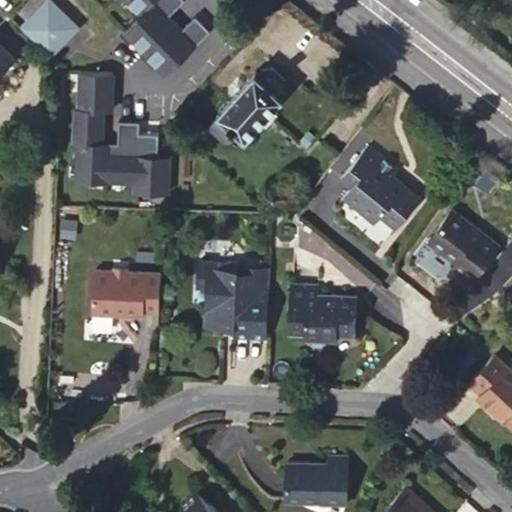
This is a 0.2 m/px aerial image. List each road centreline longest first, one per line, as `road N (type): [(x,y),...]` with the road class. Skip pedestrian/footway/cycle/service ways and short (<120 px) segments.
road 1 (residential): [(24,478),(191,397),(404,407),(511,505)]
road 2 (residential): [(213,0),(217,33),(169,91),(114,42)]
road 3 (primary): [(511,108),(368,0)]
